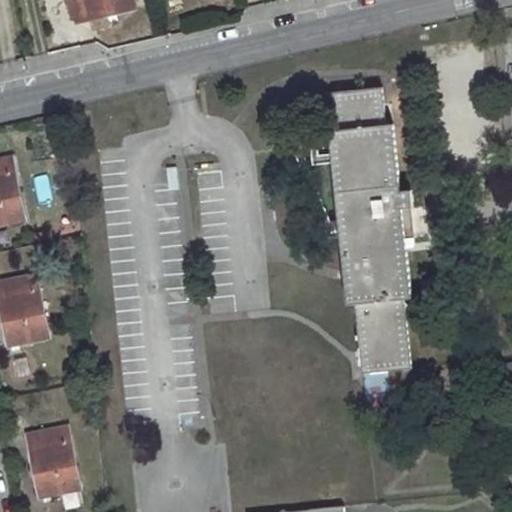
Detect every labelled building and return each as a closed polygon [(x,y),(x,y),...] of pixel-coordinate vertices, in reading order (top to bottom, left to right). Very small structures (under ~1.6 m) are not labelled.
[(133,0),(67,0),(72,20),(89,16),(89,19),(136,8),(133,0)] [(502,13),(500,21),(507,28),(511,27),(511,11),(502,13)] [(405,239),(402,209),(409,209),(412,209),(411,191),(400,192),(394,126),(386,126),(382,89),(334,94),(337,130),(330,131),(348,306),(356,305),(361,356),(363,374),(411,370),(404,299),(412,299),(405,239)] [(12,159),(0,160),(0,225),(25,221),(12,159)] [(409,209),(402,209),(405,239),(413,237),(409,209)] [(0,288),(2,299),(0,300),(9,346),(49,338),(36,276),(0,284),(0,288)] [(68,428),(30,435),(34,450),(31,451),(41,497),(81,488),(68,428)]
